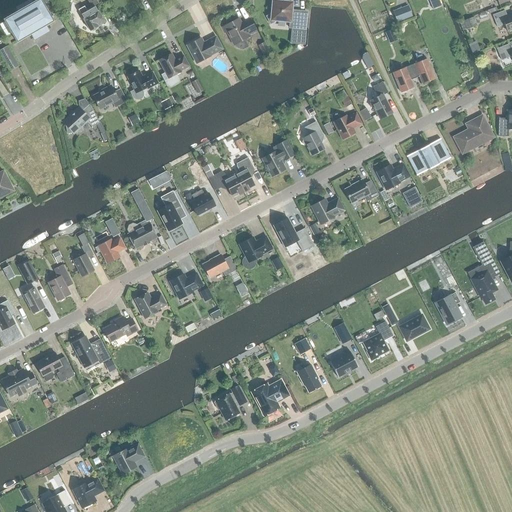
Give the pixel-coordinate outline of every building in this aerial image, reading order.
[(36,0),(25,7),(38,29),(41,27),(45,25),(52,21),(40,0),(36,0)] [(104,22),(94,5),(103,0),(88,0),(93,8),(87,11),(84,6),(78,10),(81,15),(80,15),(89,31),(104,22)] [(306,13),(291,12),(292,2),(272,0),(271,14),(266,16),(270,24),(276,21),(289,22),(289,28),(305,29),(306,13)] [(369,0),(368,0),(362,2),(366,16),(374,13),(369,0)] [(438,0),(428,0),(433,10),(441,6),(438,0)] [(408,6),(392,12),(397,23),(412,17),(408,6)] [(30,33),(38,29),(25,7),(3,19),(16,41),(30,33)] [(511,14),(507,17),(504,10),(492,15),(496,27),(504,24),(507,31),(511,29),(511,14)] [(67,23),(74,20),(70,13),(63,17),(67,23)] [(466,30),(477,26),(474,17),(463,21),(466,30)] [(241,24),(238,19),(222,27),(226,35),(228,33),(234,45),(235,44),(237,48),(242,49),(247,46),(244,39),(250,36),(249,35),(256,32),(250,19),(241,24)] [(30,33),(34,39),(48,31),(45,25),(41,27),(38,29),(30,33)] [(392,29),(385,32),(390,43),(397,40),(392,29)] [(416,46),(423,42),(419,33),(412,36),(416,46)] [(221,49),(215,37),(203,44),(200,39),(187,45),(196,63),(209,56),(209,55),(221,49)] [(472,53),(479,50),(476,41),(468,45),(472,53)] [(263,57),(270,53),(264,42),(258,45),(263,57)] [(511,49),(511,50),(508,44),(496,49),(501,60),(511,56),(511,57),(511,49)] [(0,55),(9,72),(18,66),(6,46),(0,49),(0,55)] [(362,55),(362,58),(367,68),(373,65),(367,53),(362,55)] [(175,62),(170,54),(159,60),(165,72),(160,75),(167,87),(171,88),(178,84),(179,80),(177,74),(180,72),(179,71),(189,66),(183,56),(177,59),(178,61),(175,62)] [(410,66),(415,78),(419,77),(422,84),(435,79),(427,59),(410,66)] [(411,80),(415,78),(410,66),(393,73),(401,93),(414,88),(411,80)] [(142,78),(140,72),(139,71),(127,77),(134,90),(130,92),(133,98),(136,99),(139,99),(141,98),(143,95),(143,93),(142,90),(147,88),(147,89),(158,84),(152,72),(145,75),(146,76),(142,78)] [(197,94),(203,90),(197,79),(191,83),(197,94)] [(391,112),(382,96),(388,93),(382,82),(373,87),(378,97),(374,99),(371,98),(369,106),(374,108),(379,118),(391,112)] [(114,92),(110,86),(102,90),(102,91),(93,96),(99,109),(112,103),(115,108),(126,101),(120,89),(114,92)] [(352,104),(348,97),(341,100),(345,108),(352,104)] [(164,110),(172,107),(168,99),(160,102),(164,110)] [(99,122),(90,106),(83,112),(78,107),(62,122),(66,126),(67,134),(72,133),(73,134),(76,132),(82,130),(81,127),(87,122),(92,128),(96,124),(99,122)] [(366,109),(359,113),(364,122),(371,119),(366,109)] [(511,109),(507,110),(506,118),(498,118),(498,136),(508,136),(509,129),(511,128),(511,109)] [(132,127),(140,122),(136,114),(127,118),(132,127)] [(361,124),(356,114),(346,118),(345,116),(333,122),(342,139),(354,133),(351,127),(354,126),(355,128),(361,124)] [(466,153),(470,151),(471,148),(492,137),(481,117),(466,125),(469,130),(454,138),(462,153),(464,152),(466,153)] [(330,131),(335,128),(330,120),(325,123),(330,131)] [(100,134),(105,132),(100,122),(99,122),(96,124),(100,134)] [(318,139),(323,136),(316,122),(304,128),(308,136),(306,137),(304,136),(301,144),(306,145),(312,155),(323,149),(318,139)] [(239,152),(247,148),(242,138),(234,142),(239,152)] [(416,176),(451,158),(440,139),(406,156),(416,176)] [(283,160),(293,155),(286,141),(272,148),(274,152),(269,155),(264,154),(262,161),(264,162),(272,177),(284,170),(282,165),(283,164),(284,162),(283,160)] [(234,175),(243,192),(248,190),(248,189),(254,186),(248,174),(254,170),(247,158),(239,162),(241,172),(234,175)] [(190,169),(196,180),(198,185),(201,184),(207,181),(204,176),(198,165),(190,169)] [(205,175),(211,172),(207,165),(202,168),(205,175)] [(409,176),(403,165),(393,170),(390,165),(377,172),(386,190),(399,183),(399,182),(409,176)] [(243,192),(234,175),(228,178),(221,171),(213,176),(219,188),(226,185),(232,197),(238,194),(239,195),(243,192)] [(0,173),(0,193),(3,192),(4,195),(12,191),(3,173),(0,173)] [(165,175),(158,179),(161,185),(169,181),(165,175)] [(364,184),(362,180),(354,184),(354,185),(344,190),(351,203),(364,197),(366,201),(378,195),(371,181),(364,184)] [(415,187),(402,194),(410,208),(422,201),(415,187)] [(194,201),(190,203),(197,216),(215,206),(208,193),(204,195),(201,190),(191,195),(194,201)] [(165,207),(157,211),(168,231),(182,224),(175,210),(181,207),(173,191),(160,197),(165,207)] [(345,211),(338,198),(327,203),(325,198),(310,207),(320,226),(335,218),(334,217),(345,211)] [(150,214),(151,214),(147,206),(140,210),(144,217),(145,217),(150,214)] [(287,218),(273,226),(284,248),(296,241),(302,252),(314,246),(304,228),(295,233),(287,218)] [(156,237),(149,223),(138,229),(136,225),(132,224),(129,226),(128,230),(129,233),(128,234),(135,249),(156,237)] [(314,236),(320,233),(315,223),(309,227),(314,236)] [(119,233),(116,227),(110,231),(113,236),(119,233)] [(273,249),(266,235),(255,241),(253,236),(238,244),(244,257),(242,260),(241,264),(243,268),(247,270),(250,270),(254,268),(256,265),(256,261),(255,260),(263,256),(263,255),(273,249)] [(125,248),(119,238),(111,242),(110,240),(98,246),(107,263),(119,257),(116,251),(118,249),(119,251),(125,248)] [(53,242),(45,247),(51,259),(52,258),(55,264),(62,260),(53,242)] [(481,273),(470,279),(480,299),(482,298),(485,305),(494,300),(491,293),(497,290),(491,279),(500,274),(483,242),(472,248),(482,267),(479,269),(481,273)] [(509,257),(501,261),(511,282),(511,242),(510,242),(509,257)] [(81,276),(93,270),(87,258),(93,255),(87,244),(81,247),(85,254),(73,260),(81,276)] [(223,260),(220,254),(212,259),(212,260),(202,265),(209,278),(222,271),(224,276),(236,270),(230,257),(223,260)] [(276,271),(284,267),(278,257),(271,261),(276,271)] [(27,285),(39,279),(29,260),(17,267),(27,285)] [(57,301),(69,294),(66,287),(72,284),(62,265),(53,270),(57,278),(48,283),(57,301)] [(204,286),(197,272),(186,278),(184,273),(168,281),(178,301),(194,293),(193,292),(204,286)] [(244,285),(242,280),(234,283),(237,289),(244,285)] [(32,314),(44,307),(33,287),(22,293),(32,314)] [(199,292),(204,302),(212,298),(207,288),(199,292)] [(150,299),(147,293),(134,300),(144,319),(157,312),(156,310),(166,305),(160,294),(150,299)] [(449,296),(435,303),(447,325),(461,317),(454,305),(459,303),(454,293),(449,296)] [(0,308),(1,310),(0,311),(0,326),(2,330),(14,324),(8,313),(13,311),(7,301),(0,304),(0,308)] [(391,310),(384,314),(391,326),(397,322),(391,310)] [(421,316),(399,327),(406,341),(428,329),(421,316)] [(125,322),(122,317),(114,322),(114,323),(103,329),(110,342),(125,334),(126,336),(137,330),(131,319),(125,322)] [(379,334),(362,343),(367,352),(366,352),(371,361),(377,357),(388,351),(383,341),(393,336),(385,322),(375,327),(379,334)] [(187,333),(196,328),(193,323),(184,328),(187,333)] [(345,329),(336,333),(342,344),(351,339),(345,329)] [(84,337),(72,344),(83,365),(87,372),(100,366),(99,364),(105,361),(110,358),(100,339),(89,345),(84,337)] [(305,338),(294,344),(300,355),(310,349),(305,338)] [(329,362),(337,378),(338,378),(338,377),(357,367),(358,367),(349,351),(349,352),(330,362),(329,362)] [(58,360),(54,353),(48,356),(48,357),(35,363),(42,376),(46,382),(52,378),(53,375),(51,371),(57,368),(59,372),(56,374),(61,382),(74,375),(64,357),(58,360)] [(111,360),(105,363),(109,371),(115,368),(111,360)] [(321,387),(317,380),(318,379),(310,365),(296,373),(304,387),(304,386),(308,393),(321,387)] [(26,375),(23,370),(3,382),(11,396),(18,393),(20,396),(27,392),(25,388),(31,385),(31,386),(37,383),(31,373),(26,375)] [(290,396),(281,379),(268,385),(267,383),(249,392),(263,417),(280,408),(278,403),(290,396)] [(246,402),(237,386),(230,390),(232,393),(229,395),(228,394),(215,401),(215,402),(213,403),(218,410),(219,409),(225,420),(238,413),(235,407),(238,405),(239,406),(246,402)] [(51,404),(57,401),(53,392),(46,395),(51,404)] [(0,413),(9,409),(0,393),(0,413)] [(47,399),(42,401),(45,408),(50,405),(47,399)] [(15,421),(9,425),(15,438),(22,435),(15,421)] [(145,457),(138,443),(127,449),(127,448),(111,456),(122,476),(137,467),(135,463),(145,457)] [(86,482),(71,490),(82,509),(96,501),(94,496),(104,491),(97,477),(87,483),(86,482)] [(26,488),(21,491),(27,502),(32,499),(26,488)] [(56,496),(42,504),(46,511),(65,511),(63,507),(71,503),(65,490),(55,495),(56,496)]
